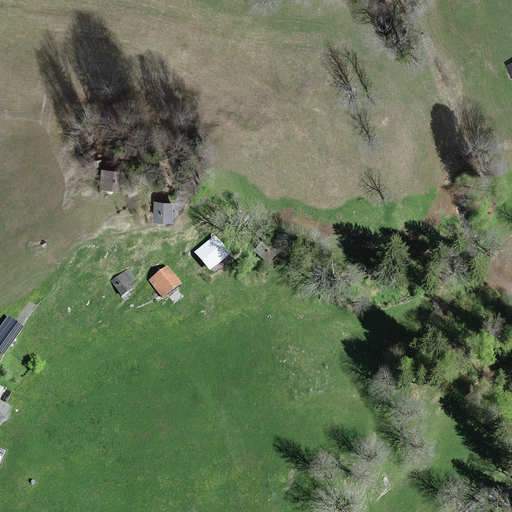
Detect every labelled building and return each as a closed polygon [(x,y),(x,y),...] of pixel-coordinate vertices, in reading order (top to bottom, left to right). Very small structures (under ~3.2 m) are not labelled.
[(104,171),(102,186),(122,188),(124,172),(104,171)] [(156,203),(156,218),(170,219),(171,203),(156,203)] [(256,252),(268,264),(279,253),(268,241),(256,252)] [(206,269),(213,263),(212,261),(219,256),(211,246),(196,258),(206,269)] [(161,295),(163,298),(180,285),(167,268),(150,281),(161,295)] [(121,296),(130,290),(127,284),(134,279),(128,270),(111,281),(121,296)] [(163,299),(164,299),(181,286),(180,285),(163,298),(163,299)] [(0,353),(1,353),(4,355),(23,328),(8,319),(0,330),(0,353)]
